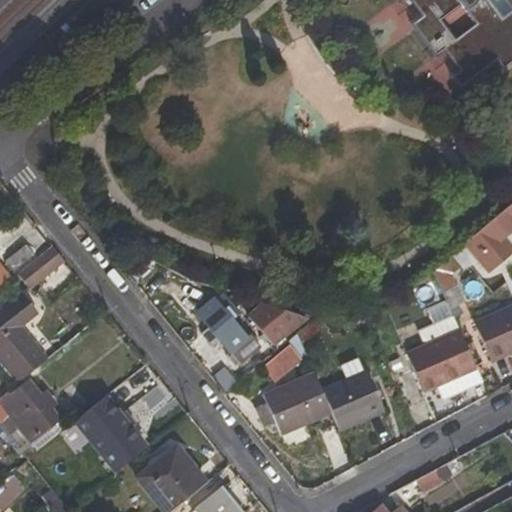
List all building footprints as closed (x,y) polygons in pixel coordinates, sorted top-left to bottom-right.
[(438,59),(447,52),(462,72),(453,78),(462,90),(498,63),(504,72),(511,65),(511,0),(404,0),(406,2),(408,0),(411,0),(425,18),(414,27),(438,59)] [(511,203),(455,252),(467,266),(475,263),(484,273),(511,250),(511,203)] [(4,263),(13,274),(34,257),(26,246),(4,263)] [(18,277),(29,290),(64,263),(53,250),(18,277)] [(467,266),(455,252),(431,272),(448,312),(463,305),(450,276),(459,269),(467,266)] [(0,314),(0,360),(19,383),(38,367),(45,362),(17,328),(35,314),(22,298),(0,314)] [(226,308),(220,313),(210,302),(196,313),(240,366),(260,348),(249,335),(243,340),(229,323),(234,318),(226,308)] [(511,307),(472,325),(490,364),(511,353),(511,307)] [(282,332),(301,315),(275,309),(268,316),(282,332)] [(267,343),(282,332),(268,316),(254,327),(267,343)] [(406,353),(423,391),(434,386),(474,369),(456,331),(406,353)] [(65,332),(43,350),(50,358),(55,353),(72,340),(65,332)] [(274,383),(294,366),(281,351),(260,368),(274,383)] [(57,362),(60,359),(55,353),(50,358),(45,362),(38,367),(49,381),(63,370),(57,362)] [(441,402),(480,385),(474,369),(434,386),(441,402)] [(384,412),(366,372),(320,391),(331,415),(339,432),(359,423),(384,412)] [(331,415),(320,391),(313,374),(262,396),(281,437),(331,415)] [(8,392),(0,398),(0,428),(8,439),(18,430),(28,442),(57,419),(50,409),(55,404),(45,391),(38,395),(28,383),(12,396),(8,392)] [(109,397),(76,423),(116,472),(149,446),(109,397)] [(364,437),(389,427),(384,412),(359,423),(364,437)] [(191,467),(174,445),(168,451),(186,471),(191,467)] [(27,446),(19,452),(26,461),(34,454),(27,446)] [(135,477),(162,511),(169,511),(180,503),(206,483),(191,467),(186,471),(168,451),(135,477)] [(409,500),(441,485),(435,472),(403,488),(409,500)] [(187,511),(236,511),(210,480),(206,483),(180,503),(187,511)]
